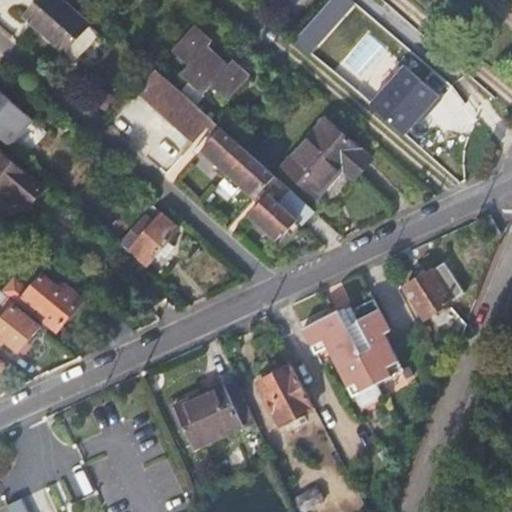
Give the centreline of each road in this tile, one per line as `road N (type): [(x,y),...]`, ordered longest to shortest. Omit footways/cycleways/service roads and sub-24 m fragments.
road 1 (residential): [(511,196),(464,202),(0,413)]
road 2 (residential): [(405,511),(511,252)]
